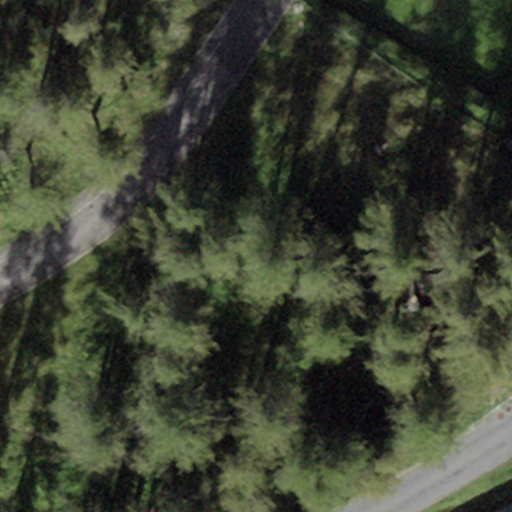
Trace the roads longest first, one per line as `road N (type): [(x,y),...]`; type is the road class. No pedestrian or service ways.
road 1 (residential): [(0,281),(117,206),(171,149),(271,0)]
road 2 (residential): [(511,431),(376,511)]
